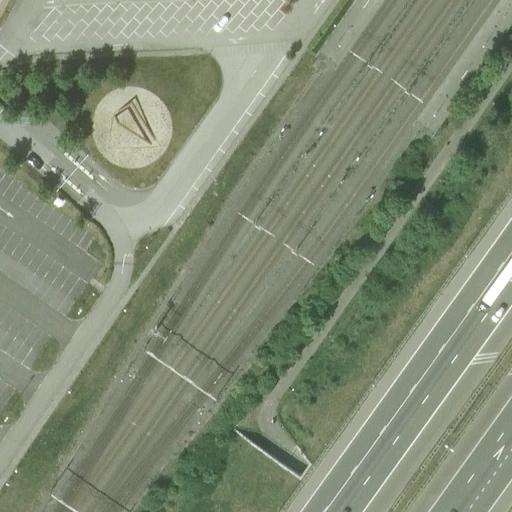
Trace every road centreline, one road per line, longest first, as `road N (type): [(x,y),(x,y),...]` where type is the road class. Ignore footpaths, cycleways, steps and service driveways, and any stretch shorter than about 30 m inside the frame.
road 1 (motorway): [(511,275),(343,511)]
road 2 (unclassified): [(120,222),(122,259),(112,293),(0,463)]
road 3 (unclassified): [(120,222),(162,205),(255,68),(257,36)]
road 4 (unclassified): [(0,127),(120,222)]
